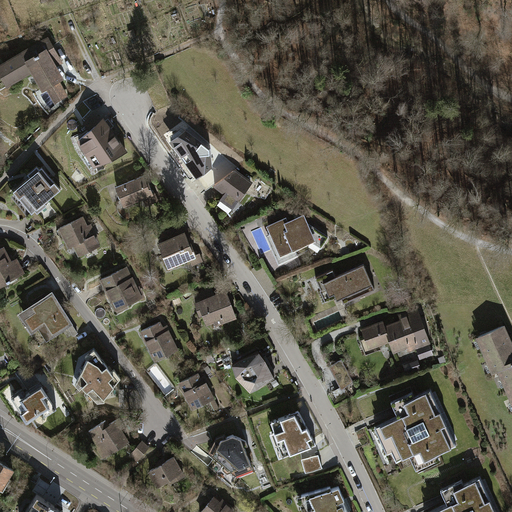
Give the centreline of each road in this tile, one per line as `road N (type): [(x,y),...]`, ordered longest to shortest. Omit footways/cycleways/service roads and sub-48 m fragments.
road 1 (residential): [(127,96),(131,119),(286,340),(375,511)]
road 2 (residential): [(167,431),(37,251),(0,232)]
road 3 (secondary): [(0,428),(132,511)]
